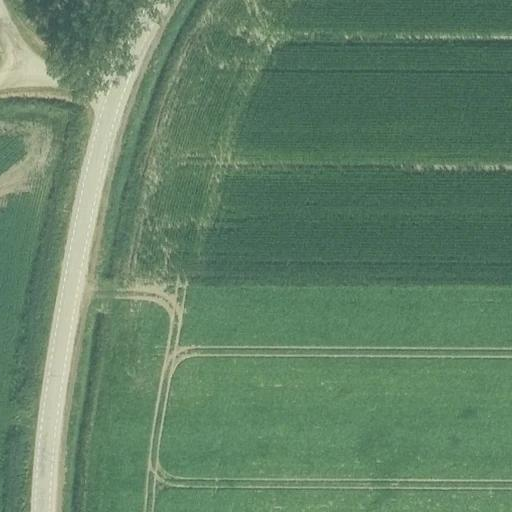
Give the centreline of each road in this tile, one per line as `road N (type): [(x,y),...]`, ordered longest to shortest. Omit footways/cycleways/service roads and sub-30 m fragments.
road 1 (tertiary): [(43,511),(50,410),(86,190),(123,83)]
road 2 (unclassified): [(0,78),(123,83)]
